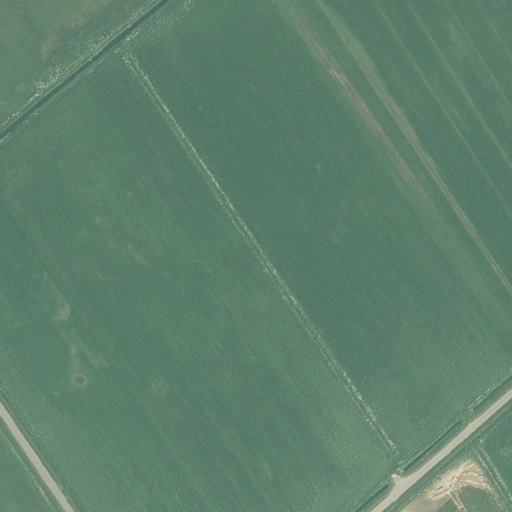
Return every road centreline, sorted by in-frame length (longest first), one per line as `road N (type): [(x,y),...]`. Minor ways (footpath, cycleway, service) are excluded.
road 1 (unclassified): [(374,511),(511,393)]
road 2 (unclassified): [(69,511),(0,407)]
